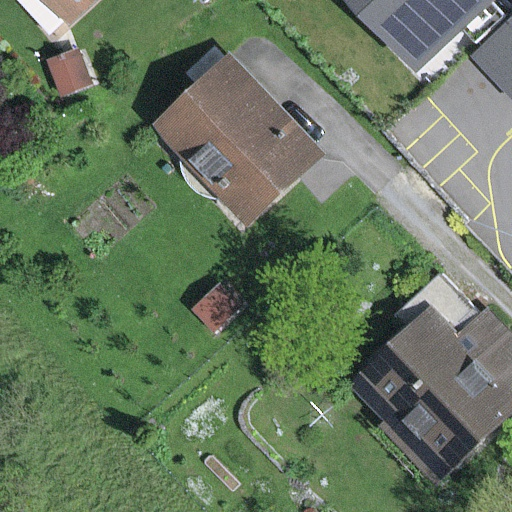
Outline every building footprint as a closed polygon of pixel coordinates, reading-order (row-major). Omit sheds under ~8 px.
[(98,0),(53,0),(73,22),(98,0)] [(354,0),(421,71),(496,0),(354,0)] [(511,18),(473,56),(511,96),(511,18)] [(234,56),(160,126),(254,225),(328,156),(277,103),(234,56)] [(434,310),(354,382),(439,475),(511,408),(511,337),(488,311),(459,337),(434,310)]
